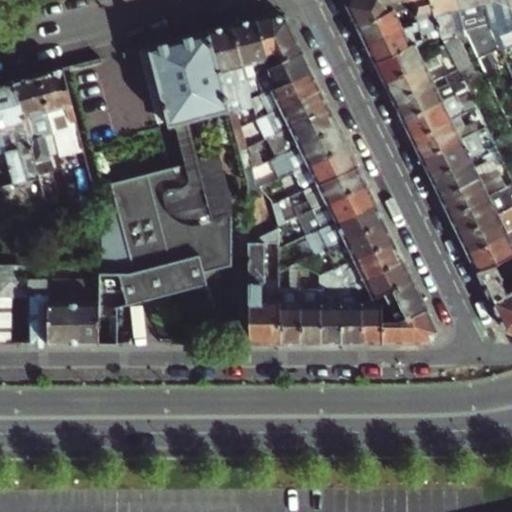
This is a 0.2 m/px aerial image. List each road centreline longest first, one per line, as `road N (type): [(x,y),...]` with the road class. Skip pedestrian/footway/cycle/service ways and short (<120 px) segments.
road 1 (primary): [(0,432),(457,430),(511,423)]
road 2 (residential): [(480,355),(0,358)]
road 3 (residential): [(313,0),(480,355)]
road 4 (tertiary): [(169,0),(0,44)]
